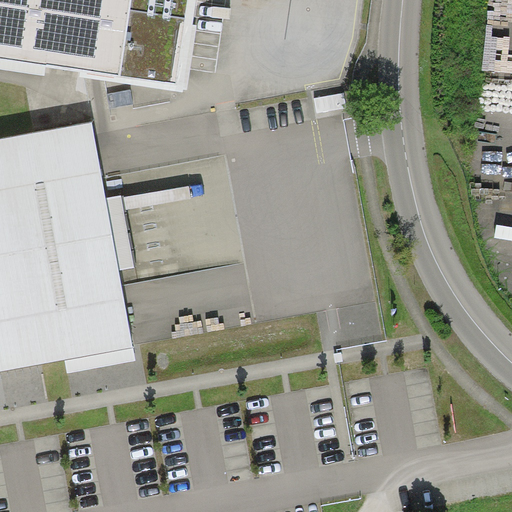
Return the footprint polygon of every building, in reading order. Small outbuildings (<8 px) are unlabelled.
[(0,0),(0,57),(49,65),(180,83),(190,24),(193,0),(0,0)] [(199,26),(190,24),(180,83),(179,90),(189,91),(199,26)] [(49,65),(0,57),(0,68),(48,75),(49,65)] [(131,89),(108,95),(112,110),(135,104),(131,89)] [(343,92),(316,97),(319,112),(346,107),(343,92)] [(94,121),(0,137),(0,369),(135,346),(124,284),(145,280),(123,161),(102,164),(94,121)]
